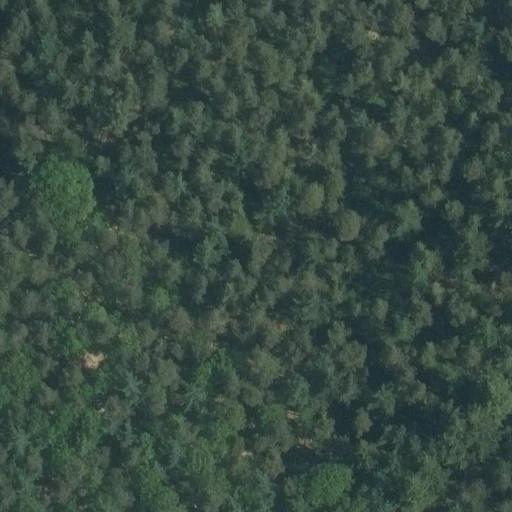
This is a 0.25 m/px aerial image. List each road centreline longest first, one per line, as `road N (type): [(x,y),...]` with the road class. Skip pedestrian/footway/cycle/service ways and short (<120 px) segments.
road 1 (track): [(0,458),(76,199),(139,49)]
road 2 (track): [(76,199),(352,511)]
road 3 (track): [(277,0),(139,49)]
